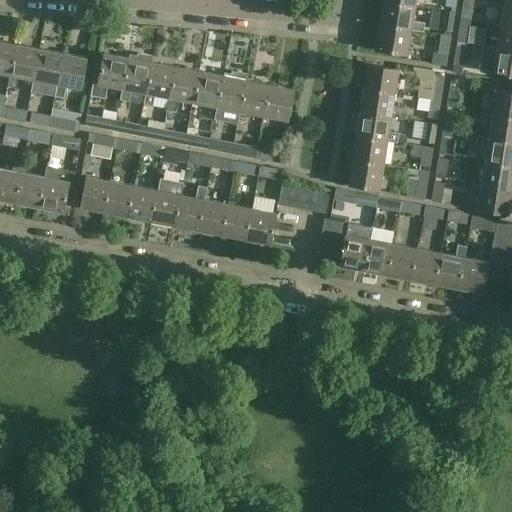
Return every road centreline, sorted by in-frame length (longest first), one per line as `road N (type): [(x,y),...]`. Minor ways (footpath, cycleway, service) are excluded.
road 1 (residential): [(511,334),(0,240)]
road 2 (residential): [(133,0),(318,14),(343,0)]
